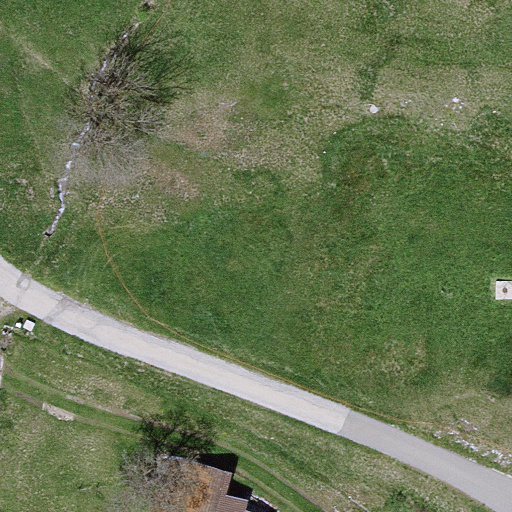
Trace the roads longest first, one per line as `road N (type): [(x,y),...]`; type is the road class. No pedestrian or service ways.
road 1 (unclassified): [(511,495),(0,285)]
road 2 (track): [(0,377),(211,448),(320,511)]
